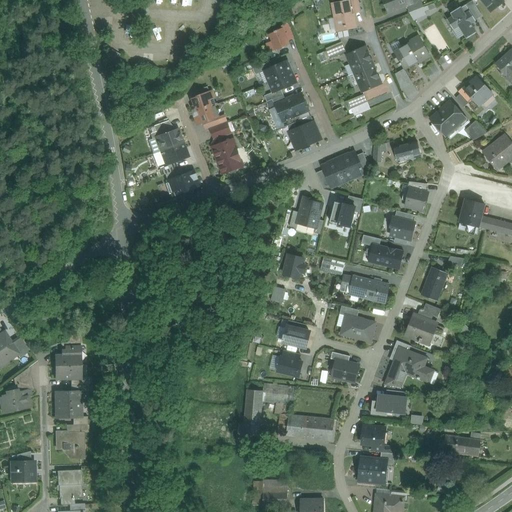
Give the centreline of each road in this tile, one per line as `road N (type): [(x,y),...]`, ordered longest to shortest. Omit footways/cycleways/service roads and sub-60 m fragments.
road 1 (unclassified): [(413,108),(448,172),(338,458),(339,485),(353,511)]
road 2 (unclassified): [(122,229),(136,511)]
road 3 (residential): [(78,0),(122,229)]
road 4 (residential): [(49,511),(48,358)]
road 5 (residential): [(0,315),(122,229)]
road 6 (unclassified): [(413,108),(511,19)]
road 7 (unclassified): [(213,194),(336,147)]
